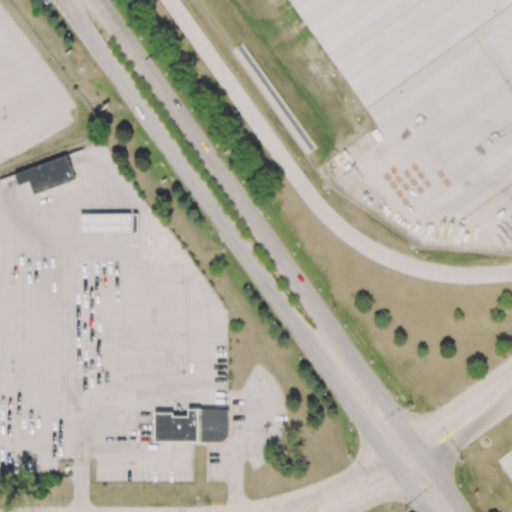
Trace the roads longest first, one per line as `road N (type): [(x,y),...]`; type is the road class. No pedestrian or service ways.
road 1 (primary): [(410,440),(95,0)]
road 2 (residential): [(511,273),(436,273),(350,235),(317,204),(171,0)]
road 3 (primary): [(62,0),(320,362)]
road 4 (residential): [(511,366),(410,440)]
